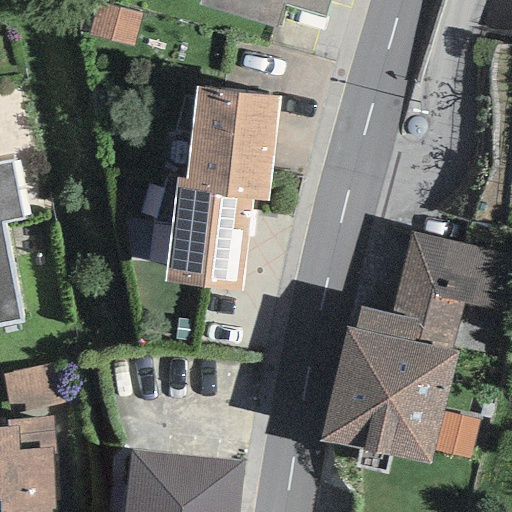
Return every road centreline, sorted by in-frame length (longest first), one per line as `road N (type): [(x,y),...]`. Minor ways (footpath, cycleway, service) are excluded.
road 1 (tertiary): [(355,160),(284,511)]
road 2 (residential): [(355,160),(400,169),(435,160),(448,134),(450,72),(466,0)]
road 3 (tertiary): [(400,0),(355,160)]
